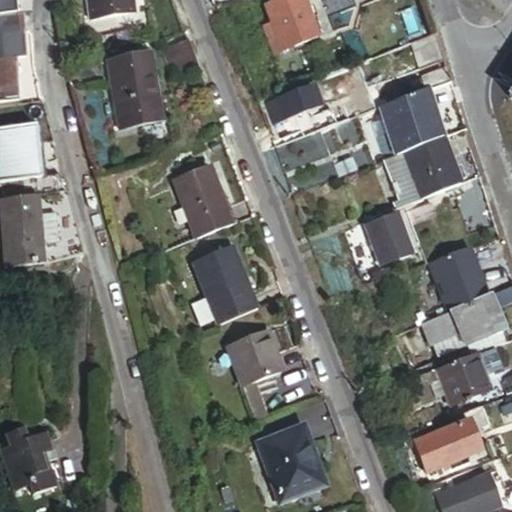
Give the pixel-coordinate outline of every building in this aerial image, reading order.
[(0,0),(0,22),(20,20),(17,0),(0,0)] [(78,0),(81,20),(123,14),(120,0),(78,0)] [(324,29),(348,21),(342,2),(317,11),(324,29)] [(275,58),(309,46),(294,3),(260,15),(264,27),(270,45),(275,58)] [(20,20),(0,22),(0,109),(27,106),(22,65),(31,64),(25,21),(20,22),(20,20)] [(263,47),(270,45),(264,27),(257,30),(263,47)] [(423,73),(443,66),(433,39),(413,46),(423,73)] [(160,85),(187,75),(176,43),(148,53),(160,85)] [(110,129),(147,124),(136,58),(100,64),(110,129)] [(444,72),(422,80),(428,95),(450,87),(444,72)] [(511,86),(501,102),(511,110),(511,86)] [(401,159),(440,144),(422,97),(383,112),(386,121),(401,159)] [(280,131),(300,123),(312,118),(304,98),(257,116),(265,137),(280,131)] [(336,129),(347,125),(343,113),(332,117),(336,129)] [(386,165),(401,159),(386,121),(371,127),(386,165)] [(284,141),(304,133),(300,123),(280,131),(284,141)] [(3,191),(44,187),(37,134),(0,138),(0,164),(0,167),(3,186),(3,191)] [(419,205),(458,190),(440,144),(401,159),(419,205)] [(387,209),(390,216),(419,205),(401,159),(386,165),(377,168),(392,208),(387,209)] [(187,241),(218,229),(194,170),(164,182),(187,241)] [(41,209),(50,283),(55,283),(86,267),(73,204),(41,209)] [(411,228),(438,219),(433,207),(407,216),(411,228)] [(11,288),(50,283),(41,209),(2,213),(11,288)] [(389,222),(362,233),(377,272),(404,261),(389,222)] [(452,311),(494,297),(476,251),(436,265),(452,311)] [(204,325),(242,311),(221,252),(183,266),(204,325)] [(368,288),(389,281),(387,273),(366,280),(368,288)] [(505,307),(511,304),(511,290),(501,295),(505,307)] [(476,357),(511,345),(494,297),(452,311),(436,318),(450,356),(473,348),(476,357)] [(238,385),(264,375),(250,336),(213,349),(241,427),(251,423),(238,385)] [(479,384),(497,378),(490,358),(399,390),(404,407),(436,396),(442,412),(484,397),(479,384)] [(273,501),(309,487),(289,433),(253,446),(273,501)] [(448,471),(467,463),(457,434),(437,441),(448,471)] [(418,482),(448,471),(437,441),(408,452),(418,482)] [(54,511),(63,509),(52,478),(59,475),(51,454),(33,460),(29,448),(9,456),(13,467),(2,471),(17,511),(22,511),(34,508),(35,511),(54,511)] [(484,475),(431,496),(437,511),(510,511),(498,478),(487,483),(484,475)]
